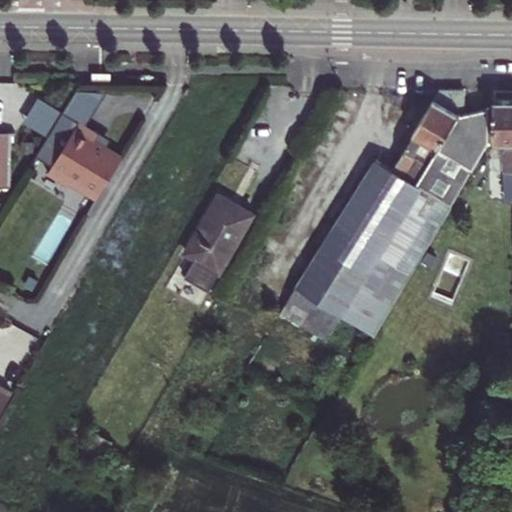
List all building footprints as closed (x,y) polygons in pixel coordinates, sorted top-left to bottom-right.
[(489,142),(489,107),(464,112),(464,89),(439,89),(413,133),(414,133),(394,169),(376,158),(281,310),(326,339),(341,315),(373,335),(443,218),(489,142)] [(42,94),(28,119),(51,131),(64,106),(42,94)] [(506,169),(506,190),(507,190),(511,189),(511,100),(494,100),(494,142),(506,142),(506,169)] [(65,115),(50,141),(65,150),(80,124),(65,115)] [(100,199),(123,158),(94,142),(99,133),(80,123),(80,124),(65,150),(50,176),(69,186),(71,183),(100,199)] [(10,132),(0,131),(0,186),(9,187),(10,132)] [(253,213),(219,194),(186,252),(220,272),(253,213)] [(0,414),(13,390),(0,382),(0,414)] [(86,445),(104,455),(111,442),(94,432),(86,445)] [(98,464),(104,455),(86,445),(81,454),(98,464)]
